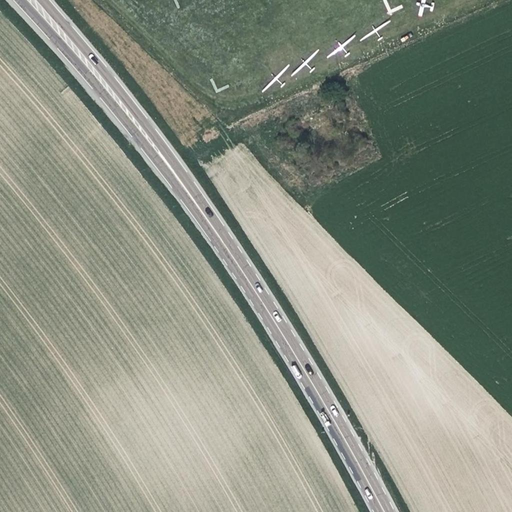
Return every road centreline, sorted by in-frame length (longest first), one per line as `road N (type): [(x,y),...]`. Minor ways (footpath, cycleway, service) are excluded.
road 1 (primary): [(217,234),(384,511)]
road 2 (primary): [(19,0),(217,234)]
road 3 (primary): [(217,234),(172,160),(41,0)]
